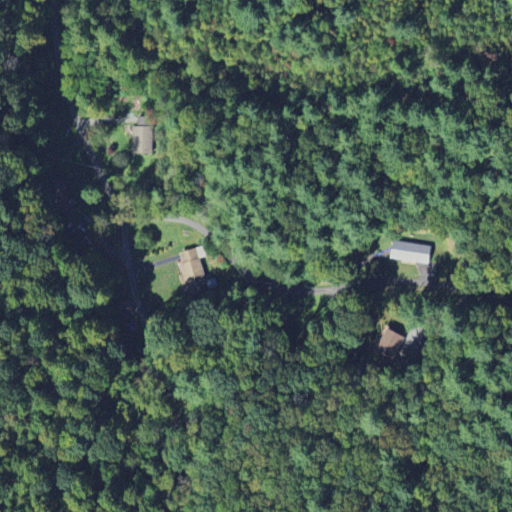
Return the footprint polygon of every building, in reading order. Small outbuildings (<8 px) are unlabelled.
[(58,213),(74,207),(64,179),(48,184),(58,213)] [(390,260),(428,263),(430,246),(392,242),(390,260)] [(207,292),(196,248),(178,253),(183,274),(179,275),(185,297),(207,292)] [(133,315),(128,300),(115,304),(120,319),(133,315)] [(391,363),(406,338),(388,327),(373,352),(391,363)]
